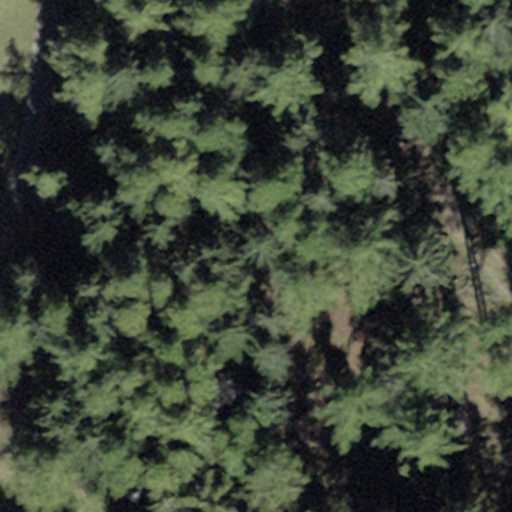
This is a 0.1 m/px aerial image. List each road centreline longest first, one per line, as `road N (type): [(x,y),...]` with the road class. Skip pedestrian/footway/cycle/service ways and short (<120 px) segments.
road 1 (track): [(511,284),(282,0)]
road 2 (track): [(48,0),(29,167),(0,235)]
